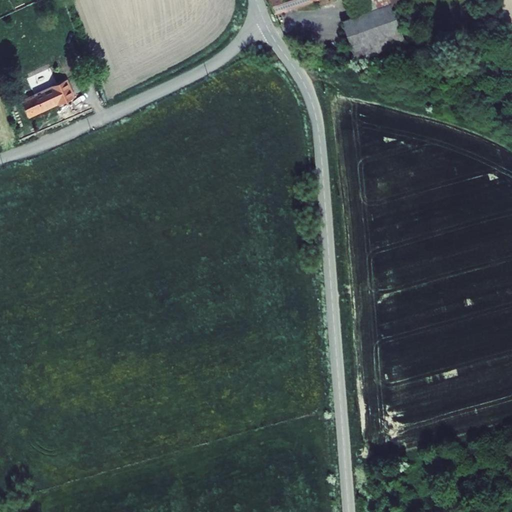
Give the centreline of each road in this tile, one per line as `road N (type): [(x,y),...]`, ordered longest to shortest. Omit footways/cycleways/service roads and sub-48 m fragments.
road 1 (tertiary): [(348,511),(319,138),(308,93),(264,20)]
road 2 (unclassified): [(264,20),(214,63),(0,159)]
